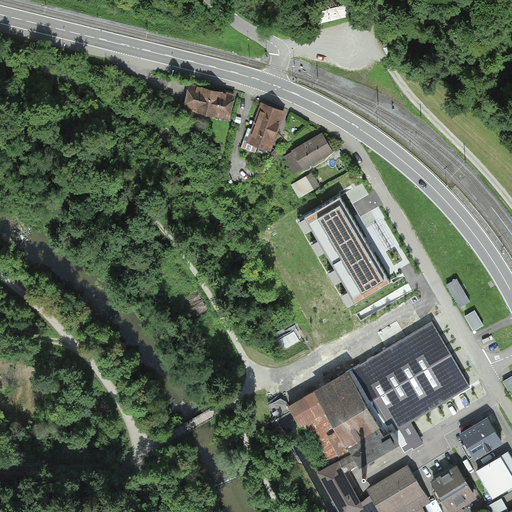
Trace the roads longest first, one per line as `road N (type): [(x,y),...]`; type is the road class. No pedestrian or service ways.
road 1 (track): [(260,385),(200,279),(156,221),(53,129),(0,109)]
road 2 (secondary): [(511,291),(481,242),(414,170),(348,121),(271,83)]
road 3 (secondary): [(271,83),(0,14)]
road 4 (track): [(355,32),(511,206)]
road 5 (track): [(146,443),(82,350),(0,278)]
road 6 (track): [(260,385),(438,289)]
road 7 (track): [(355,32),(384,17),(419,13),(511,57)]
road 8 (track): [(136,460),(0,473)]
road 9 (track): [(281,511),(244,437),(241,396)]
